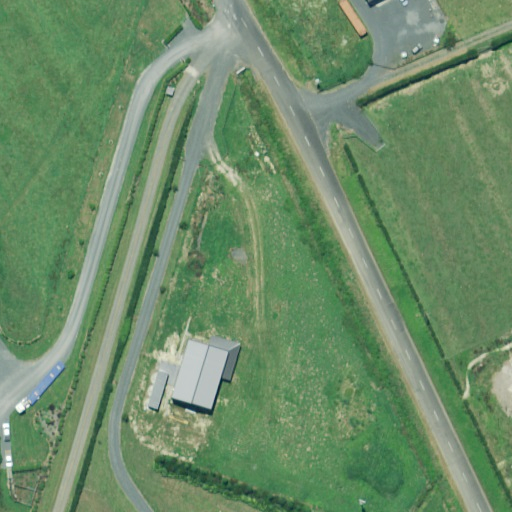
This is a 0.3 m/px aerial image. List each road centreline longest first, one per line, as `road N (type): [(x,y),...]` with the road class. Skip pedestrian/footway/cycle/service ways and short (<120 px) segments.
road 1 (unclassified): [(481,511),(310,144),(240,15)]
road 2 (unclassified): [(240,15),(179,106),(164,146),(57,511)]
